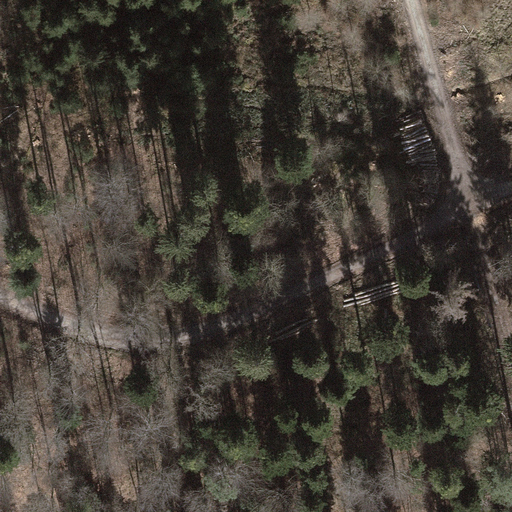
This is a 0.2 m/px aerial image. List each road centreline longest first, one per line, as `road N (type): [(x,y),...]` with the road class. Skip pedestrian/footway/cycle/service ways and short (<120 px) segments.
road 1 (track): [(0,300),(112,336),(190,333),(251,313),(467,206)]
road 2 (track): [(467,206),(411,0)]
road 3 (track): [(511,370),(467,206)]
